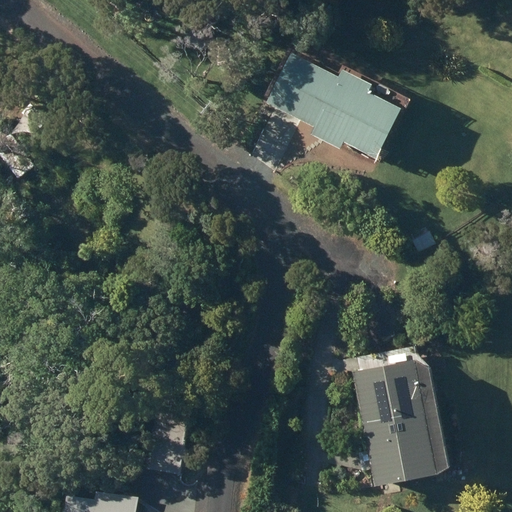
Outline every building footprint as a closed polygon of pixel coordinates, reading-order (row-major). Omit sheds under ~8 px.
[(348,84),(301,60),(276,109),(321,133),(318,140),(348,156),(352,149),(385,166),(411,117),(378,100),(382,91),(352,76),(348,84)] [(12,169),(23,182),(37,170),(25,157),(12,169)] [(431,233),(414,242),(421,256),(438,246),(431,233)] [(424,365),(358,376),(378,493),(460,478),(440,376),(424,365)] [(188,413),(158,407),(147,465),(177,471),(188,413)] [(136,511),(139,496),(101,489),(100,496),(71,491),(67,511),(136,511)]
